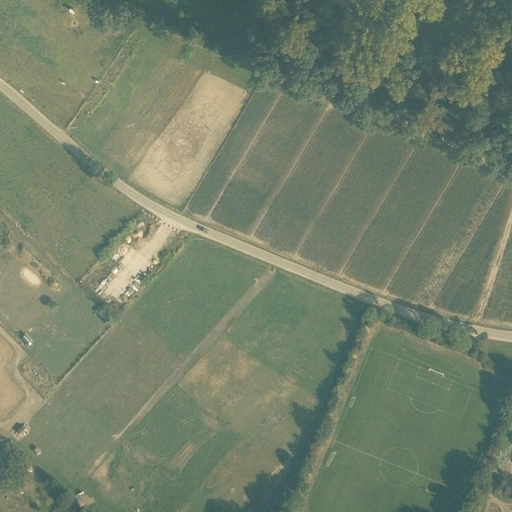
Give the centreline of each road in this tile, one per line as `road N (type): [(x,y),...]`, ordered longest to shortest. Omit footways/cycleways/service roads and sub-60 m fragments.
road 1 (unclassified): [(0,85),(124,188),(177,219),(358,296),(511,337)]
road 2 (track): [(511,126),(251,0)]
